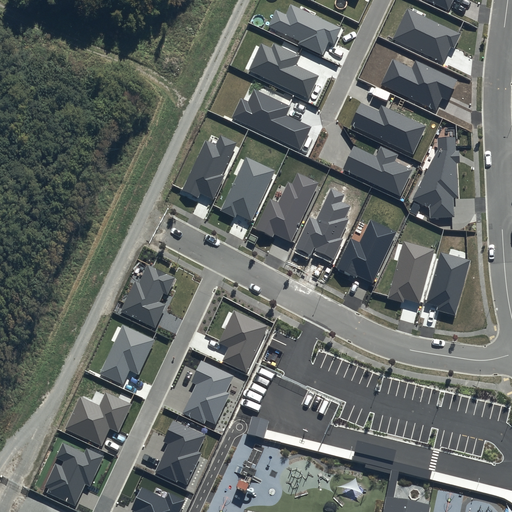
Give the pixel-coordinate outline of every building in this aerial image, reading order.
[(425,0),(426,0),(449,11),(453,0),(425,0)] [(342,27),(291,4),(286,14),(276,10),(268,26),(300,41),(298,44),(323,55),(329,42),(334,44),(342,27)] [(461,34),(407,9),(393,39),(444,62),(451,47),(455,49),(461,34)] [(300,56),(274,44),(272,48),(261,43),(248,70),(309,99),(320,76),(296,65),(300,56)] [(458,80),(416,60),(411,68),(392,59),(381,84),(436,110),(442,98),(448,101),(458,80)] [(291,106),(254,89),(248,102),(241,98),(231,118),(301,150),(311,127),(287,115),(291,106)] [(426,126),(381,105),(379,111),(361,102),(350,125),(413,154),(426,126)] [(223,175),(237,142),(220,134),(215,145),(205,140),(182,190),(198,198),(200,193),(213,199),(224,175),(223,175)] [(438,150),(413,199),(429,207),(430,219),(455,217),(454,197),(458,197),(456,163),(460,162),(459,151),(456,151),(455,137),(437,138),(438,150)] [(398,154),(381,146),(376,156),(354,146),(343,169),(400,196),(412,170),(395,162),(398,154)] [(251,221),(275,170),(246,157),(221,211),(235,218),(237,214),(251,221)] [(318,182),(298,173),(293,184),(288,182),(279,202),(270,198),(256,229),(273,237),(274,234),(291,242),(318,182)] [(344,195),(331,188),(316,219),(309,216),(294,248),(310,256),(314,247),(317,248),(316,250),(334,259),(344,239),(341,237),(350,218),(346,217),(351,206),(341,201),(344,195)] [(372,282),(396,232),(371,220),(360,243),(350,238),(336,268),(356,278),(357,275),(372,282)] [(420,303),(435,250),(404,241),(388,298),(403,303),(404,299),(420,303)] [(471,260),(440,252),(426,303),(438,306),(437,310),(455,316),(471,260)] [(176,278),(147,265),(139,283),(135,280),(121,312),(155,327),(165,305),(159,302),(163,293),(168,295),(176,278)] [(269,326),(234,310),(219,343),(228,347),(222,361),(247,373),(269,326)] [(155,340),(122,324),(99,374),(123,385),(130,371),(139,375),(155,340)] [(234,376),(201,361),(192,382),(196,384),(182,414),(205,424),(207,420),(216,424),(230,393),(227,392),(234,376)] [(132,405),(106,392),(99,406),(80,397),(65,429),(102,447),(110,429),(119,433),(132,405)] [(206,436),(173,420),(163,442),(168,444),(155,472),(177,482),(178,481),(187,485),(202,453),(198,452),(206,436)] [(104,456),(86,448),(84,453),(63,443),(56,458),(64,461),(62,467),(55,463),(44,487),(48,488),(46,493),(75,506),(85,485),(90,487),(104,456)] [(180,511),(186,500),(168,492),(165,499),(142,488),(131,509),(135,511),(134,511),(180,511)] [(430,511),(431,506),(387,497),(383,511),(430,511)]
